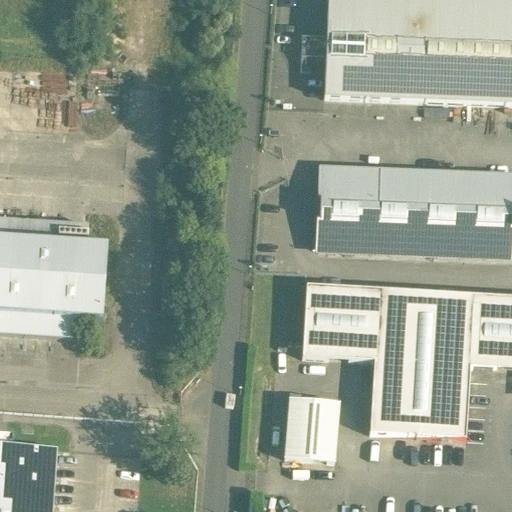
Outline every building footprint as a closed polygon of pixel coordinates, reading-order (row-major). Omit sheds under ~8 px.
[(511,0),(409,0),(410,5),(327,2),(323,102),(511,110),(511,0)] [(511,265),(511,244),(511,179),(320,171),(316,257),(511,265)] [(87,230),(0,223),(0,338),(80,343),(81,323),(101,325),(106,251),(86,250),(87,230)] [(511,303),(305,291),(301,363),(373,367),(368,439),(464,444),(468,373),(511,375),(511,303)] [(338,407),(288,403),(283,463),(333,467),(338,407)] [(0,449),(0,511),(51,511),(55,453),(5,450),(0,449)]
